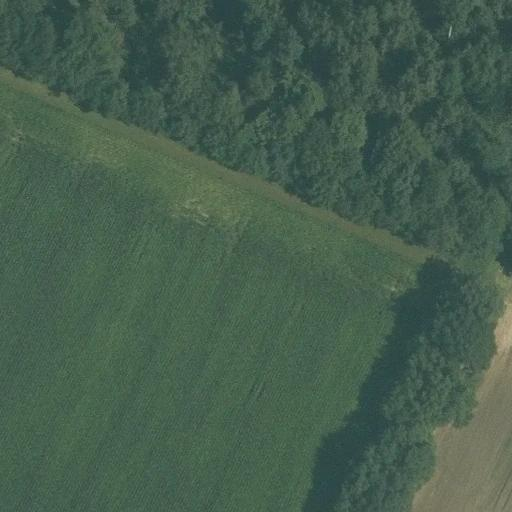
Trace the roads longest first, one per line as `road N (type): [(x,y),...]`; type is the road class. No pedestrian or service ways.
road 1 (track): [(511,184),(33,0)]
road 2 (track): [(511,218),(370,511)]
